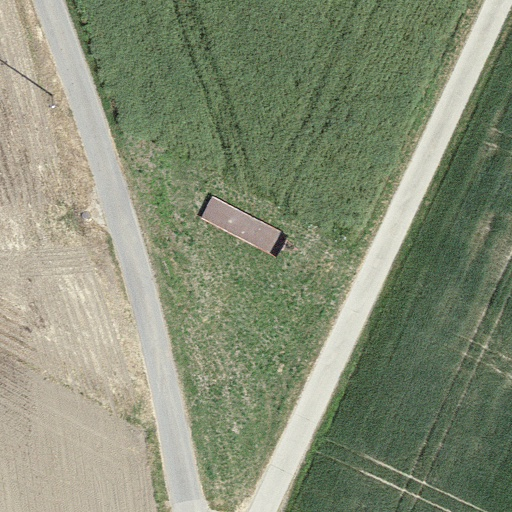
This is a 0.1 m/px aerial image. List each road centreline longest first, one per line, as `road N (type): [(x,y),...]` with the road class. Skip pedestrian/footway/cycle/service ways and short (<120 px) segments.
road 1 (track): [(269,511),(507,0)]
road 2 (track): [(56,0),(118,181),(190,511)]
